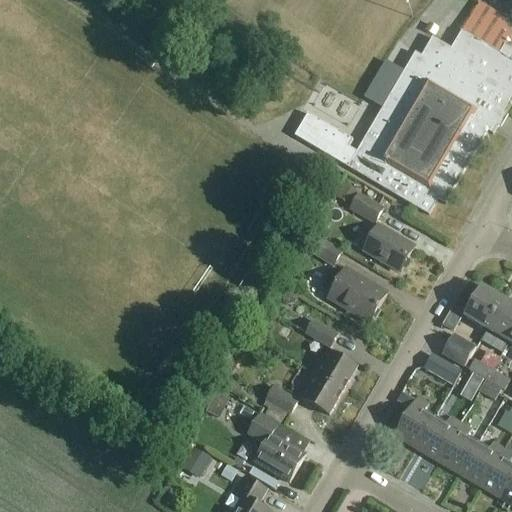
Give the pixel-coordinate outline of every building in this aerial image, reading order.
[(438,30),(432,26),(428,32),(435,36),(438,30)] [(500,56),(462,33),(452,51),(433,40),(422,59),(416,55),(358,153),(351,148),(355,141),(310,115),(296,138),(348,170),(429,217),(438,202),(445,206),(488,133),(493,137),(501,124),(511,104),(511,62),(511,61),(511,51),(505,47),(500,56)] [(349,208),(358,194),(345,186),(336,200),(349,208)] [(376,227),(385,210),(360,196),(350,213),(376,227)] [(400,275),(415,250),(379,229),(365,254),(400,275)] [(336,269),(345,255),(321,240),(312,255),(336,269)] [(370,326),(388,295),(347,271),(328,302),(370,326)] [(487,332),(504,302),(482,289),(465,319),(487,332)] [(509,345),(511,339),(511,306),(504,302),(487,332),(509,345)] [(332,352),(339,339),(312,323),(304,336),(332,352)] [(466,369),(477,348),(455,336),(454,337),(443,356),(466,369)] [(239,371),(247,356),(239,351),(230,366),(239,371)] [(314,377),(344,394),(358,371),(328,353),(314,377)] [(486,383),(493,372),(475,362),(469,373),(486,383)] [(454,386),(459,375),(449,370),(443,381),(454,386)] [(493,372),(486,383),(505,394),(511,383),(493,372)] [(480,380),(469,374),(466,381),(476,387),(480,380)] [(330,418),(344,394),(314,377),(300,400),(330,418)] [(233,383),(227,393),(237,399),(243,389),(233,383)] [(495,403),(501,393),(485,383),(479,394),(495,403)] [(291,419),(298,408),(272,392),(265,403),(291,419)] [(416,452),(434,422),(424,416),(429,406),(418,400),(394,439),(416,452)] [(211,405),(205,416),(207,417),(220,423),(225,412),(213,406),(211,405)] [(511,438),(511,418),(509,417),(507,415),(498,430),(511,438)] [(290,485),(306,458),(273,438),(279,428),(261,417),(249,436),(266,446),(255,465),(290,485)] [(438,465),(461,425),(451,419),(445,428),(434,422),(416,452),(438,465)] [(460,478),(477,448),(467,441),(472,432),(461,425),(438,465),(460,478)] [(481,491),(505,451),(494,445),(488,454),(477,448),(460,478),(481,491)] [(193,449),(184,465),(203,476),(212,461),(193,449)] [(503,504),(511,488),(511,467),(510,467),(511,463),(511,455),(505,451),(481,491),(503,504)] [(233,468),(240,473),(243,467),(236,462),(233,468)] [(237,475),(226,470),(221,480),(231,486),(237,475)] [(253,470),(248,477),(274,493),(278,485),(253,470)] [(266,511),(258,507),(267,493),(245,480),(236,495),(244,500),(236,511),(266,511)] [(511,488),(503,504),(511,508),(511,488)]
